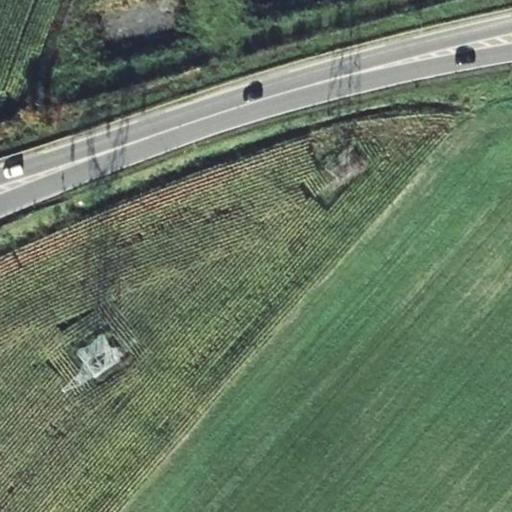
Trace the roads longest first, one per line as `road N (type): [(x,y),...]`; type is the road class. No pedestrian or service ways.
road 1 (secondary): [(64,172),(344,75)]
road 2 (secondary): [(511,29),(344,75)]
road 3 (secondary): [(344,75),(511,47)]
